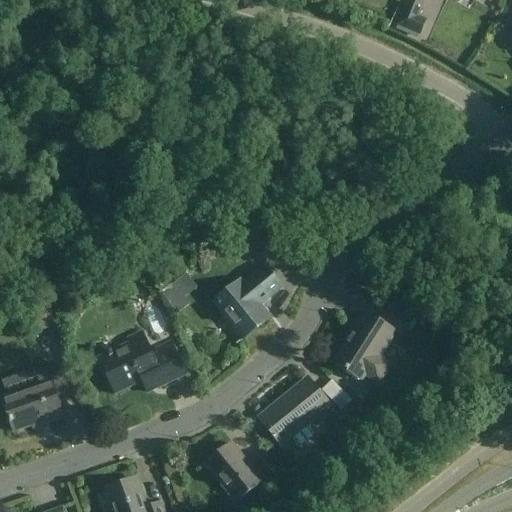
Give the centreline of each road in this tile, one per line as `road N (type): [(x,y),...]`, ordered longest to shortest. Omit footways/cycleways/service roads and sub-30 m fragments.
road 1 (residential): [(511,133),(356,236),(299,334),(213,408),(0,488)]
road 2 (unclassified): [(511,131),(373,52),(222,0)]
